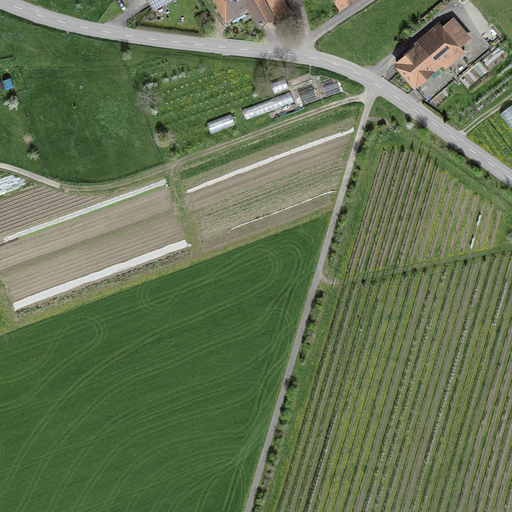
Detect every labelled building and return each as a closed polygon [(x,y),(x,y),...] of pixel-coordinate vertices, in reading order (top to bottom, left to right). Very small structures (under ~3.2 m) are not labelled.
[(171,0),(117,0),(120,3),(125,0),(147,0),(153,10),(171,0)] [(213,0),(225,23),(232,19),(235,25),(248,19),(245,13),(249,10),(259,28),(291,11),(285,0),(213,0)] [(333,0),(339,10),(355,0),(333,0)] [(409,45),(411,47),(393,63),(415,88),(443,65),(446,68),(465,52),(461,46),(471,37),(453,16),(442,25),(439,20),(409,45)] [(2,80),(5,90),(14,87),(11,77),(2,80)] [(511,129),(511,104),(500,114),(511,129)]
